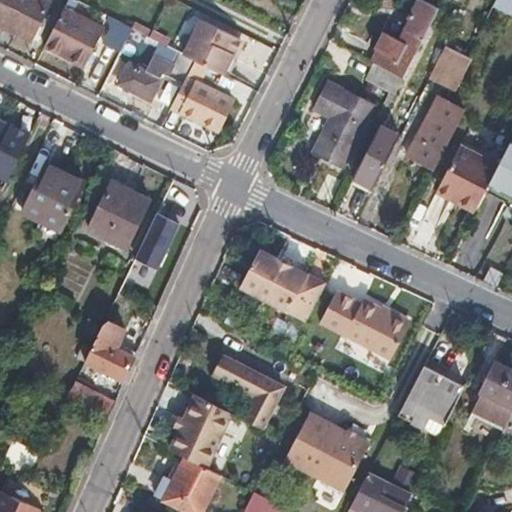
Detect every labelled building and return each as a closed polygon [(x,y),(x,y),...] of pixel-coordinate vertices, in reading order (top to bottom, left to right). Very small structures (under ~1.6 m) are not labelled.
[(48,0),(0,0),(0,22),(31,38),(49,1),(48,0)] [(382,34),(369,60),(377,64),(404,78),(439,8),(422,0),(416,0),(408,16),(411,18),(399,42),(382,34)] [(65,7),(45,45),(85,65),(104,27),(65,7)] [(104,41),(120,50),(132,27),(108,15),(106,20),(110,22),(110,28),(104,41)] [(486,19),(470,52),(483,59),(500,26),(486,19)] [(208,65),(224,72),(240,39),(202,21),(185,54),(195,59),(208,65)] [(150,36),(146,34),(142,43),(169,57),(174,48),(172,47),(150,36)] [(445,45),(432,70),(449,78),(456,77),(459,74),(468,56),(445,45)] [(162,72),(184,82),(186,77),(195,59),(185,54),(180,51),(174,64),(154,54),(146,69),(131,61),(121,81),(150,96),(162,72)] [(404,78),(377,64),(369,78),(396,92),(404,78)] [(173,104),(172,105),(218,128),(233,100),(186,77),(184,82),(173,104)] [(329,117),(312,152),(344,167),(374,105),(327,82),(313,109),(329,117)] [(415,159),(434,168),(453,131),(448,129),(450,124),(445,121),(448,115),(437,109),(435,115),(437,116),(415,159)] [(0,180),(6,183),(36,126),(17,117),(0,150),(0,180)] [(380,126),(353,178),(373,187),(399,135),(380,126)] [(488,184),(511,196),(511,142),(509,141),(497,165),(488,184)] [(451,199),(474,211),(488,184),(497,165),(458,145),(439,184),(454,192),(451,199)] [(48,162),(24,210),(61,229),(85,181),(48,162)] [(111,181),(89,228),(128,246),(150,199),(111,181)] [(435,191),(451,199),(454,192),(439,184),(435,191)] [(157,212),(136,256),(158,267),(180,223),(157,212)] [(240,287),(264,299),(283,261),(258,249),(240,287)] [(283,261),(264,299),(307,320),(326,283),(283,261)] [(334,290),(319,320),(391,358),(410,322),(363,297),(360,302),(334,290)] [(118,292),(115,298),(131,305),(134,300),(118,292)] [(125,379),(136,355),(119,347),(128,327),(109,318),(103,322),(85,359),(125,379)] [(214,374),(222,379),(232,362),(223,357),(214,374)] [(251,406),(243,420),(261,429),(283,387),(232,362),(222,379),(245,391),(240,400),(251,406)] [(511,407),(511,371),(497,364),(483,393),(511,407)] [(465,386),(423,366),(404,401),(447,422),(465,386)] [(66,397),(108,417),(117,398),(93,387),(95,382),(78,373),(66,397)] [(235,415),(198,397),(185,421),(181,419),(178,426),(182,428),(171,450),(185,457),(207,469),(235,415)] [(309,413),(286,457),(346,488),(368,444),(309,413)] [(207,469),(185,457),(172,483),(164,500),(186,511),(199,511),(219,475),(207,469)] [(361,511),(401,511),(403,509),(380,498),(386,487),(381,485),(383,480),(368,473),(350,506),(359,511),(361,511)] [(164,500),(172,483),(162,479),(153,495),(164,500)] [(380,498),(403,509),(408,498),(386,487),(380,498)] [(0,490),(0,511),(9,511),(18,496),(1,489),(0,490)] [(254,493),(243,511),(266,511),(272,502),(254,493)] [(18,496),(9,511),(36,511),(39,505),(18,496)] [(292,511),(272,502),(266,511),(292,511)]
